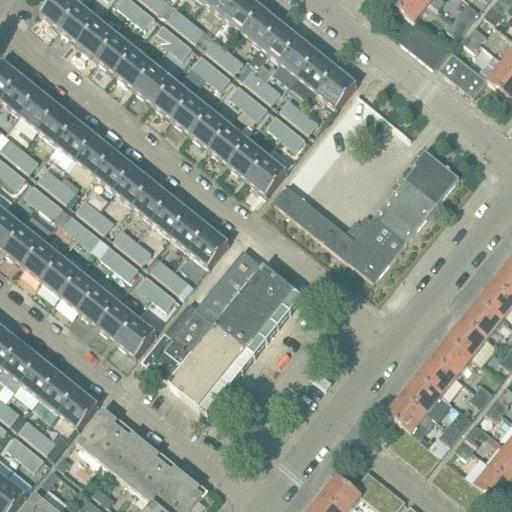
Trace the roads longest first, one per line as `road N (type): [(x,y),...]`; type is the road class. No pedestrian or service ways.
road 1 (residential): [(391,348),(0,36)]
road 2 (residential): [(261,508),(0,303)]
road 3 (residential): [(511,161),(328,13)]
road 4 (residential): [(391,348),(511,198)]
road 5 (residential): [(330,423),(440,511)]
